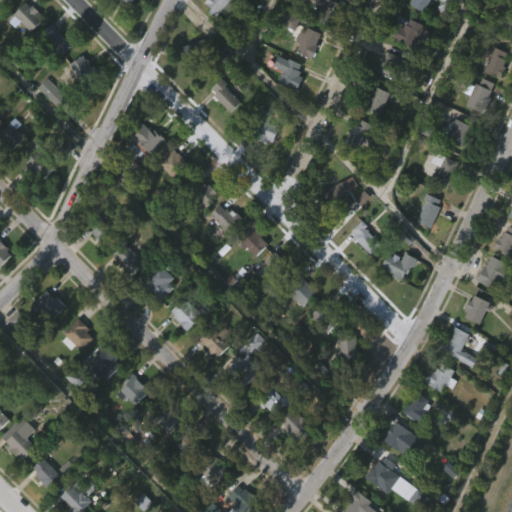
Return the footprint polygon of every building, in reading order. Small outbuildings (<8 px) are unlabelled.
[(240,0),(230,13),(224,8),(216,18),(209,12),(212,8),(205,2),(206,0),(240,0)] [(328,21),(326,26),(313,19),(322,0),(335,0),(326,21),(328,21)] [(323,13),(342,21),(350,0),(323,0),(328,2),(323,13)] [(428,0),(422,11),(408,3),(409,0),(428,0)] [(502,2),(498,0),(475,0),(474,3),(494,16),(502,2)] [(33,7),(36,4),(43,12),(40,14),(47,21),(33,33),(16,13),(28,2),(33,7)] [(0,34),(4,38),(15,27),(1,12),(0,12),(0,34)] [(134,24),(116,16),(109,32),(128,40),(134,24)] [(417,17),(406,41),(420,47),(427,32),(442,39),(446,30),(417,17)] [(422,24),(420,28),(428,31),(424,41),(416,37),(411,47),(392,38),(398,25),(402,27),(404,24),(406,25),(409,18),(422,24)] [(233,32),(218,20),(201,42),(216,54),(233,32)] [(73,45),(63,54),(57,48),(47,57),(42,51),(48,44),(39,35),(51,22),(73,45)] [(316,45),(309,61),(293,54),(304,26),(320,33),(315,45),(316,45)] [(338,33),(322,26),(310,53),(326,60),(338,33)] [(39,53),(24,38),(4,56),(11,63),(17,58),(25,66),(39,53)] [(205,47),(209,57),(205,58),(208,67),(192,73),(182,47),(202,39),(205,47)] [(506,66),(500,78),(489,73),(488,76),(477,70),(488,48),(500,54),(497,62),(506,66)] [(385,51),(417,65),(420,59),(436,66),(430,81),(409,72),(408,74),(399,71),(395,80),(376,73),(385,51)] [(83,54),(91,63),(89,64),(92,67),(94,65),(100,74),(82,87),(76,79),(79,76),(70,64),(83,54)] [(279,55),(289,60),(290,58),(303,64),(300,70),(302,71),(300,75),(304,77),(298,90),(280,82),(284,72),(281,70),(282,68),(275,65),(279,55)] [(37,69),(57,92),(69,81),(48,59),(37,69)] [(497,71),(511,69),(511,60),(496,62),(497,71)] [(296,79),(292,88),(306,94),(318,68),(304,62),(301,69),(296,67),(291,77),(296,79)] [(60,108),(59,109),(38,87),(49,77),(70,99),(60,108)] [(227,86),(242,102),(231,112),(219,100),(218,101),(213,97),(218,93),(213,88),(223,78),(229,84),(227,86)] [(474,82),(490,90),(488,96),(489,96),(484,107),(482,106),(480,111),(463,103),(468,93),(464,91),(468,82),(473,85),(474,82)] [(507,89),(489,83),(480,106),(498,112),(507,89)] [(373,86),(389,93),(379,116),(362,109),(367,99),(364,98),(367,91),(370,92),(373,86)] [(373,108),(393,116),(402,95),(382,87),(373,108)] [(65,101),(77,117),(91,107),(78,90),(65,101)] [(274,118),(293,126),(303,104),(274,92),(270,102),(279,107),(274,118)] [(274,113),(270,122),(281,127),(274,142),(269,140),(268,144),(256,138),(257,136),(251,133),(253,129),(246,126),(252,114),(258,117),(262,108),(274,113)] [(34,124),(55,144),(64,134),(43,114),(34,124)] [(479,147),(488,118),(477,114),(475,122),(468,120),(462,142),(479,147)] [(237,137),(216,115),(205,126),(226,148),(237,137)] [(22,124),(17,129),(25,137),(13,149),(3,140),(1,141),(0,140),(0,128),(2,126),(5,128),(16,117),(22,124)] [(473,129),(463,150),(438,138),(437,140),(419,132),(426,117),(449,128),(455,117),(474,127),(473,129)] [(363,122),(372,126),(369,133),(366,132),(357,152),(342,145),(352,124),(355,126),(358,120),(363,122)] [(386,128),(369,121),(359,145),(375,152),(386,128)] [(147,122),(155,131),(158,128),(169,138),(152,153),(149,149),(143,155),(134,145),(140,139),(135,134),(147,122)] [(175,149),(186,159),(185,161),(189,165),(176,179),(160,164),(175,149)] [(38,150),(56,166),(44,179),(35,170),(32,173),(24,165),(38,150)] [(452,179),(448,188),(433,182),(435,178),(431,176),(435,164),(424,158),(427,150),(456,161),(450,178),(452,179)] [(342,179),(357,184),(366,158),(351,153),(342,179)] [(443,175),(462,182),(470,162),(450,155),(443,175)] [(17,161),(13,156),(0,162),(0,179),(2,178),(6,184),(20,176),(13,163),(17,161)] [(159,175),(140,157),(121,177),(135,191),(141,184),(146,189),(159,175)] [(206,178),(222,192),(210,206),(204,201),(200,206),(184,191),(195,178),(201,183),(206,177),(206,178)] [(348,209),(333,218),(318,193),(337,182),(351,203),(346,206),(348,209)] [(185,199),(170,184),(155,199),(169,214),(185,199)] [(37,217),(51,203),(34,186),(20,199),(37,217)] [(427,198),(434,201),(429,217),(446,223),(455,197),(430,189),(427,198)] [(433,220),(430,227),(414,221),(425,193),(439,199),(436,205),(439,206),(433,220)] [(229,208),(233,213),(237,209),(240,212),(241,211),(248,218),(231,233),(214,214),(225,204),(229,208)] [(213,230),(200,215),(187,227),(201,241),(213,230)] [(118,236),(105,249),(95,239),(97,236),(89,227),(99,217),(118,236)] [(381,240),(368,253),(353,236),(355,234),(349,229),(361,218),(381,240)] [(347,241),(337,219),(316,228),(326,250),(347,241)] [(259,227),(273,244),(265,251),(263,248),(257,253),(252,247),(250,249),(245,244),(247,242),(241,236),(260,221),(262,224),(259,227)] [(511,226),(511,252),(511,254),(496,247),(500,236),(502,237),(510,226),(511,226)] [(428,263),(437,235),(423,230),(413,258),(428,263)] [(2,242),(10,249),(9,251),(13,255),(0,268),(0,237),(3,240),(2,242)] [(206,251),(224,268),(236,255),(218,238),(206,251)] [(147,262),(134,274),(127,265),(128,264),(118,250),(129,240),(147,262)] [(292,268),(281,279),(266,262),(277,252),(292,268)] [(398,256),(396,257),(401,261),(406,254),(413,259),(410,264),(411,266),(400,280),(380,264),(388,254),(391,257),(394,253),(398,256)] [(99,279),(109,268),(95,255),(85,266),(99,279)] [(346,267),(365,288),(378,277),(358,256),(346,267)] [(251,293),(264,280),(253,268),(258,264),(252,257),(233,274),(251,293)] [(506,266),(511,268),(511,281),(507,291),(496,286),(495,289),(479,281),(486,267),(488,268),(494,257),(507,263),(506,266)] [(156,271),(168,284),(171,281),(177,287),(161,302),(154,294),(155,293),(150,288),(151,287),(146,281),(156,271)] [(110,291),(127,311),(147,294),(130,274),(110,291)] [(321,291),(307,306),(291,291),(304,276),(321,291)] [(0,297),(9,288),(0,279),(0,297)] [(402,315),(410,292),(400,289),(398,294),(383,288),(376,305),(402,315)] [(277,297),(272,289),(260,296),(265,305),(277,297)] [(474,317),(490,325),(503,298),(486,290),(474,317)] [(53,296),(55,298),(57,296),(66,306),(45,328),(41,325),(40,326),(33,319),(42,310),(36,305),(38,303),(36,302),(48,291),(53,296)] [(492,310),(490,312),(488,311),(479,328),(462,319),(475,294),(492,303),(490,306),(493,308),(492,310)] [(184,298),(189,302),(190,300),(206,315),(192,331),(177,318),(180,315),(174,309),(184,298)] [(155,301),(138,317),(156,336),(173,321),(155,301)] [(325,304),(328,308),(331,306),(338,313),(336,315),(340,320),(328,332),(313,316),(325,304)] [(85,324),(86,326),(88,324),(92,328),(88,332),(94,339),(81,351),(77,346),(72,350),(63,341),(68,336),(64,333),(79,318),(85,324)] [(311,332),(304,319),(288,327),(295,340),(311,332)] [(62,343),(45,325),(31,337),(49,355),(62,343)] [(228,326),(237,335),(230,341),(234,345),(222,356),(210,344),(207,347),(200,340),(210,331),(214,335),(219,330),(222,332),(228,326)] [(462,350),(479,359),(474,368),(444,351),(454,333),(453,333),(456,326),(471,335),(462,350)] [(487,338),(468,330),(459,353),(476,359),(482,345),(484,345),(487,338)] [(166,347),(182,365),(197,351),(180,334),(166,347)] [(354,343),(354,348),(357,348),(357,358),(334,358),(334,350),(337,350),(337,334),(354,334),(354,343)] [(306,353),(325,368),(334,357),(315,342),(306,353)] [(106,350),(108,351),(109,350),(118,360),(117,361),(121,365),(105,381),(97,373),(95,374),(91,368),(96,364),(92,360),(105,348),(106,350)] [(67,385),(72,380),(77,385),(91,372),(75,355),(56,374),(67,385)] [(249,355),(255,360),(250,365),(259,374),(246,387),(239,379),(238,381),(228,370),(241,356),(244,360),(249,355)] [(474,392),(458,387),(465,369),(449,363),(439,389),(471,401),(474,392)] [(196,383),(219,384),(221,365),(198,364),(196,383)] [(445,364),(456,371),(452,377),(459,381),(453,390),(447,386),(443,393),(425,382),(433,370),(436,372),(439,369),(441,370),(445,364)] [(335,396),(352,395),(351,371),(334,372),(335,396)] [(148,393),(136,406),(120,390),(125,385),(123,383),(133,373),(146,387),(145,389),(148,393)] [(243,420),(256,406),(250,401),(255,395),(249,389),(251,387),(241,378),(233,387),(237,390),(225,403),(243,420)] [(86,397),(102,415),(117,402),(100,383),(86,397)] [(271,386),(282,397),(287,392),(296,401),(287,409),(285,407),(276,416),(267,407),(265,409),(257,401),(271,386)] [(430,413),(422,425),(404,412),(418,392),(431,400),(428,403),(432,406),(428,411),(430,413)] [(452,416),(446,413),(450,406),(433,397),(422,419),(438,428),(441,420),(448,424),(452,416)] [(180,422),(167,434),(158,424),(155,427),(148,419),(152,416),(147,412),(160,400),(180,422)] [(0,406),(13,420),(2,431),(0,429),(0,406)] [(131,440),(145,425),(129,410),(112,428),(120,436),(124,433),(131,440)] [(294,412),(297,414),(298,413),(314,427),(299,443),(285,430),(289,426),(284,422),(294,412)] [(39,446),(27,458),(22,454),(20,457),(10,447),(13,445),(5,436),(26,415),(39,429),(30,437),(39,446)] [(422,448),(414,460),(383,441),(395,422),(419,437),(417,440),(424,444),(422,448)] [(268,451),(286,436),(281,430),(278,433),(269,423),(255,435),(268,451)] [(434,448),(446,456),(451,450),(439,441),(434,448)] [(150,454),(164,466),(174,453),(160,442),(150,454)] [(304,464),(290,446),(276,456),(290,475),(304,464)] [(0,475),(19,496),(32,483),(23,473),(32,465),(19,452),(0,469),(0,475)] [(382,457),(394,466),(391,470),(427,495),(426,496),(428,498),(426,500),(424,498),(418,508),(391,489),(387,495),(362,477),(370,465),(372,466),(376,460),(379,462),(382,457)] [(66,477),(54,491),(42,480),(44,478),(39,473),(41,472),(37,468),(46,458),(66,477)] [(217,463),(231,476),(222,486),(217,481),(209,490),(199,481),(204,475),(203,474),(212,464),(213,465),(216,462),(217,463)] [(83,483),(89,490),(87,492),(95,501),(93,503),(94,504),(84,511),(76,511),(73,508),(71,510),(64,503),(67,500),(64,495),(76,485),(78,487),(83,483)] [(245,490),(248,488),(253,494),(255,491),(265,502),(254,511),(238,511),(234,507),(239,502),(235,497),(229,502),(227,499),(242,486),(245,490)] [(357,490),(386,511),(345,511),(344,511),(352,501),(351,499),(357,490)] [(363,511),(396,511),(387,505),(391,500),(378,491),(363,511)] [(27,506),(33,511),(58,511),(39,493),(27,506)] [(70,501),(64,495),(56,504),(61,509),(70,501)] [(204,511),(220,511),(222,511),(209,497),(199,506),(204,511)] [(437,504),(448,511),(450,511),(455,507),(442,497),(437,504)]
